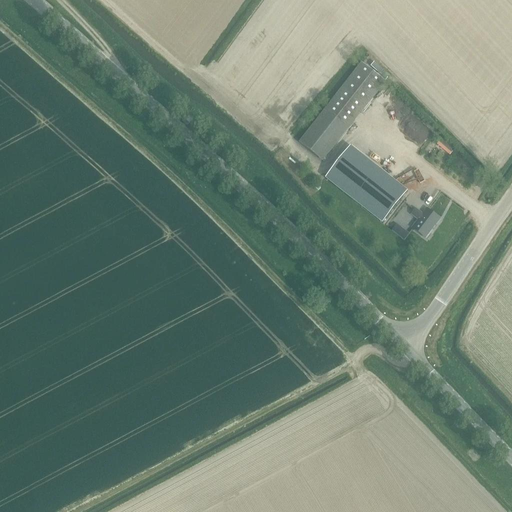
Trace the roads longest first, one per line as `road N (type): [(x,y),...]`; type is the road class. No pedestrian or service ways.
road 1 (tertiary): [(405,347),(287,227),(33,0)]
road 2 (tertiary): [(405,347),(511,197)]
road 3 (tertiary): [(511,458),(405,347)]
